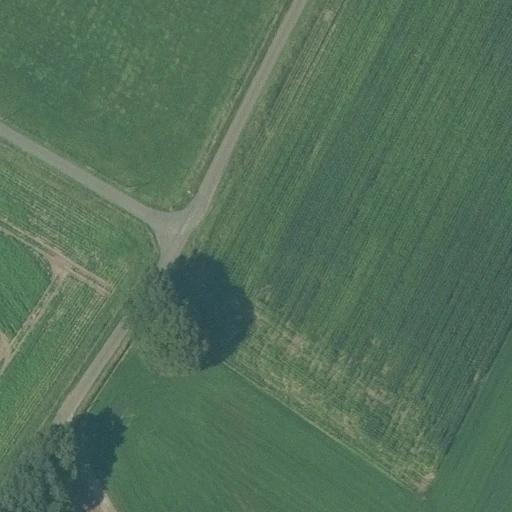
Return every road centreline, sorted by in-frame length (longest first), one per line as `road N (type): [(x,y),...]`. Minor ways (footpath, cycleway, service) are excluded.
road 1 (unclassified): [(164,228),(0,485)]
road 2 (unclassified): [(284,0),(164,228)]
road 3 (unclassified): [(0,138),(164,228)]
